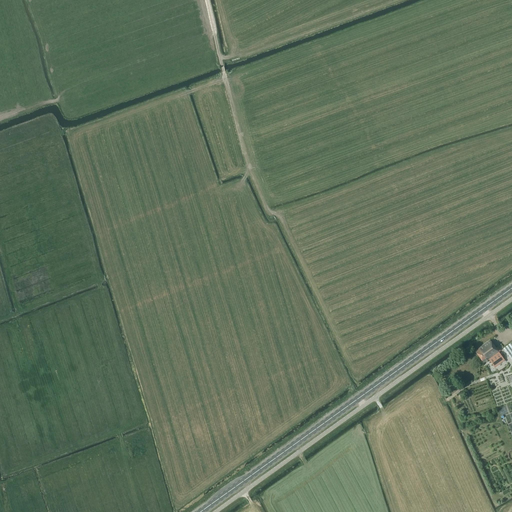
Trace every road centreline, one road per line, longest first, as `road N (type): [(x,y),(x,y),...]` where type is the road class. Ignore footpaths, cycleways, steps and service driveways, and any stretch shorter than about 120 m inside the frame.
road 1 (primary): [(200,511),(511,288)]
road 2 (unclassified): [(215,511),(511,299)]
